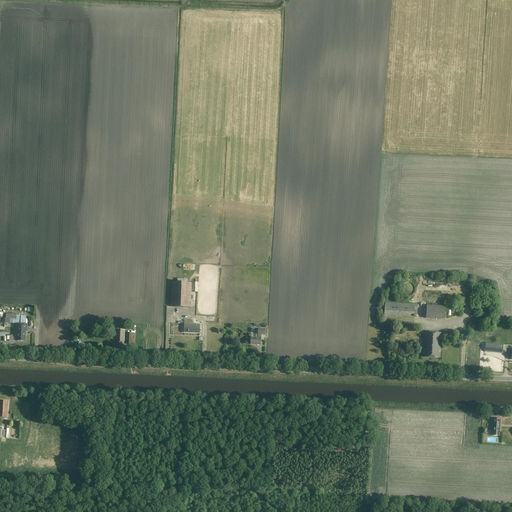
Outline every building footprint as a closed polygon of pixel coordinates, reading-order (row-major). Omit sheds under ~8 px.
[(188,279),(177,279),(177,282),(172,282),(171,307),(191,308),(191,292),(198,293),(198,283),(187,283),(188,279)] [(417,305),(385,303),(384,316),(414,317),(414,315),(417,315),(417,305)] [(445,306),(427,305),(426,318),(445,319),(445,306)] [(21,314),(19,314),(19,316),(16,316),(16,321),(12,321),(12,324),(16,324),(15,341),(25,341),(25,332),(27,332),(27,324),(27,319),(26,319),(26,316),(21,316),(21,314)] [(199,324),(184,324),(184,331),(190,331),(190,333),(199,333),(199,324)] [(264,330),(258,329),(257,338),(251,338),(250,344),(260,345),(261,338),(260,338),(261,335),(264,335),(264,330)] [(125,330),(115,330),(115,341),(116,341),(115,347),(123,347),(123,341),(124,341),(125,330)] [(441,333),(425,332),(423,357),(439,358),(441,333)] [(135,334),(127,333),(127,344),(133,345),(133,347),(135,347),(135,334)] [(486,343),(485,352),(495,353),(496,344),(486,343)] [(492,418),(492,435),(500,436),(500,418),(492,418)]
